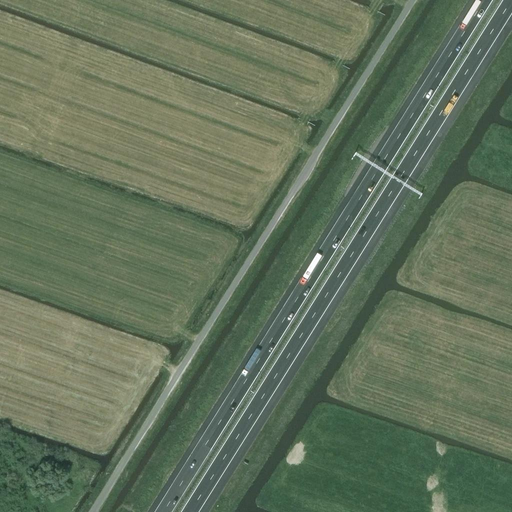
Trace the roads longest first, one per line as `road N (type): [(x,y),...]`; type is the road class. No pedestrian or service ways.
road 1 (unclassified): [(92,511),(415,0)]
road 2 (motorway): [(189,511),(511,0)]
road 3 (motorway): [(484,0),(163,511)]
